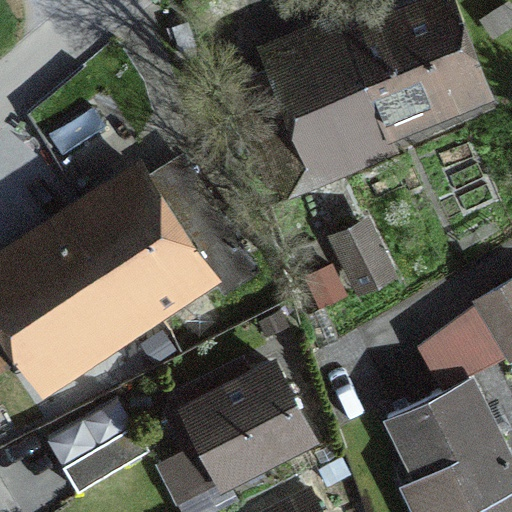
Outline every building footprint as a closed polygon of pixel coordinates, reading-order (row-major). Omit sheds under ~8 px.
[(474,90),(440,0),(437,0),(239,82),(280,190),(359,159),(349,133),(378,122),(381,129),(474,90)] [(213,279),(149,180),(89,219),(153,318),(211,280),(213,279)] [(0,277),(0,310),(49,385),(153,318),(89,219),(0,277)] [(358,286),(386,272),(365,230),(337,244),(358,286)] [(307,282),(322,308),(342,296),(327,270),(307,282)] [(511,278),(473,301),(506,359),(511,355),(511,278)] [(341,355),(316,308),(296,319),(306,339),(320,364),(341,355)] [(269,365),(184,409),(221,480),(306,437),(269,365)] [(511,511),(511,471),(465,376),(384,416),(413,477),(396,485),(408,511),(511,511)] [(60,467),(75,493),(146,452),(131,426),(60,467)]
